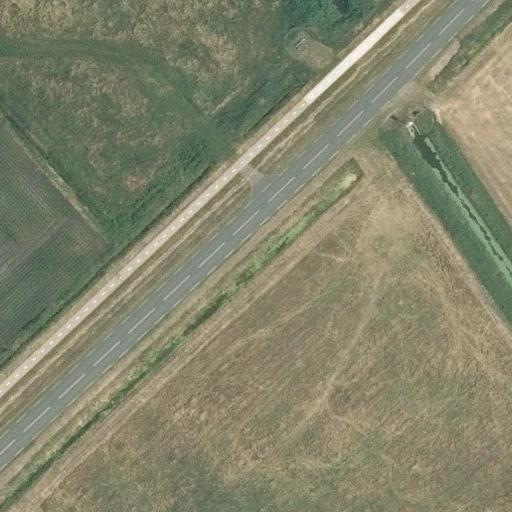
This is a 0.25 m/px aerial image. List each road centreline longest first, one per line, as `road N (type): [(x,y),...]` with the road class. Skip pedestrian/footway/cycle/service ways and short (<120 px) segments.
road 1 (tertiary): [(0,455),(471,0)]
road 2 (track): [(511,307),(369,99)]
